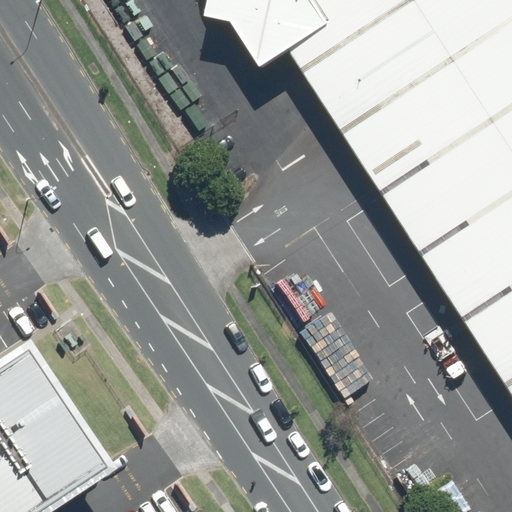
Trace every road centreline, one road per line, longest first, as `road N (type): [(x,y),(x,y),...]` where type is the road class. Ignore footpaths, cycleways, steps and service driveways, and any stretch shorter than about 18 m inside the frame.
road 1 (secondary): [(119,217),(172,283),(317,511)]
road 2 (secondary): [(12,0),(111,152),(119,217)]
road 3 (secondary): [(119,217),(62,177),(0,77)]
